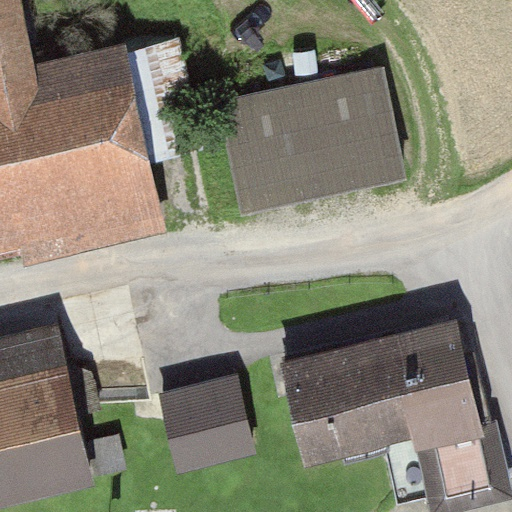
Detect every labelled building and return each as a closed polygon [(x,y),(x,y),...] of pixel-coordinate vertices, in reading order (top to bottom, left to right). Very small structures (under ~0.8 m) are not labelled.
[(0,0),(0,262),(179,226),(142,44),(52,62),(39,0),(0,0)] [(395,65),(232,102),(257,210),(420,173),(395,65)] [(498,421),(472,316),(383,338),(409,443),(498,421)] [(409,443),(383,338),(294,360),(321,465),(409,443)] [(67,358),(0,373),(0,485),(92,464),(67,358)] [(239,375),(165,393),(182,462),(256,443),(239,375)]
